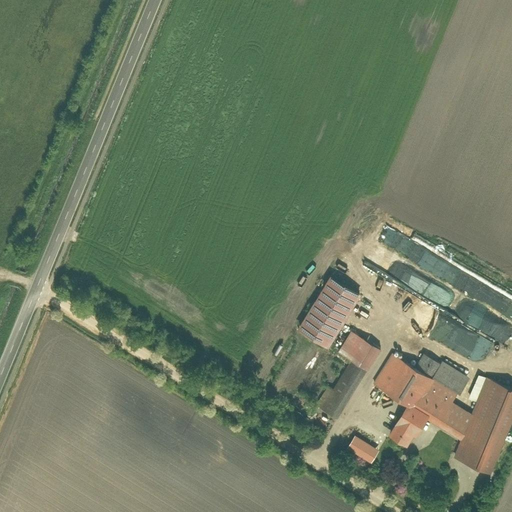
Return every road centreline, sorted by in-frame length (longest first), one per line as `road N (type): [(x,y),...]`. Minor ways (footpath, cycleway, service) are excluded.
road 1 (unclassified): [(390,511),(36,287)]
road 2 (tertiary): [(36,287),(150,0)]
